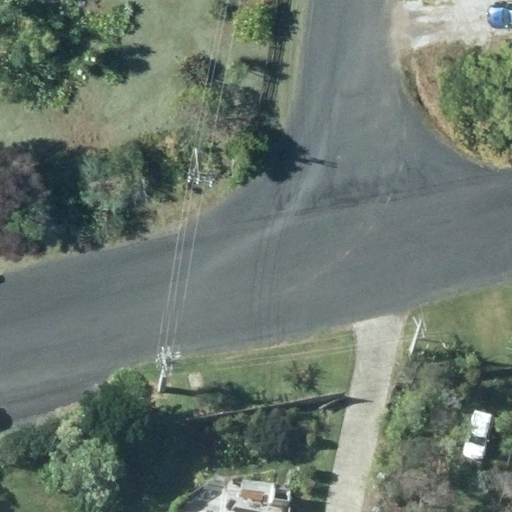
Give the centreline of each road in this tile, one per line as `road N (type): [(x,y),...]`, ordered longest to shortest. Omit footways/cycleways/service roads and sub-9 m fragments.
road 1 (residential): [(337,257),(0,334)]
road 2 (unclassified): [(362,0),(337,257)]
road 3 (residential): [(511,223),(337,257)]
